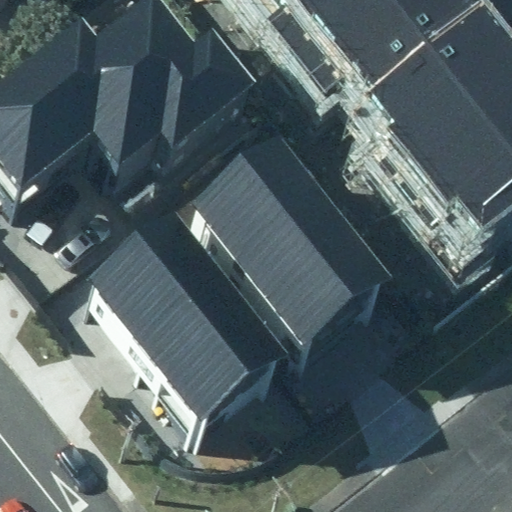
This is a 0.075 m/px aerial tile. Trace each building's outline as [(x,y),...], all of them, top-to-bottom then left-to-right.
[(0,0),(0,15),(17,0),(40,0),(50,12),(63,0),(0,0)] [(294,0),(338,55),(407,0),(294,0)] [(407,0),(338,55),(387,117),(500,29),(477,0),(407,0)] [(74,30),(0,87),(0,229),(8,240),(82,182),(120,230),(251,127),(192,52),(176,65),(135,13),(89,49),(74,30)] [(387,117),(436,180),(511,120),(511,43),(500,29),(387,117)] [(511,120),(436,180),(486,242),(511,221),(511,120)] [(269,157),(171,233),(294,390),(392,314),(269,157)] [(219,316),(161,246),(81,313),(193,448),(262,391),(225,348),(209,362),(191,340),(219,316)]
